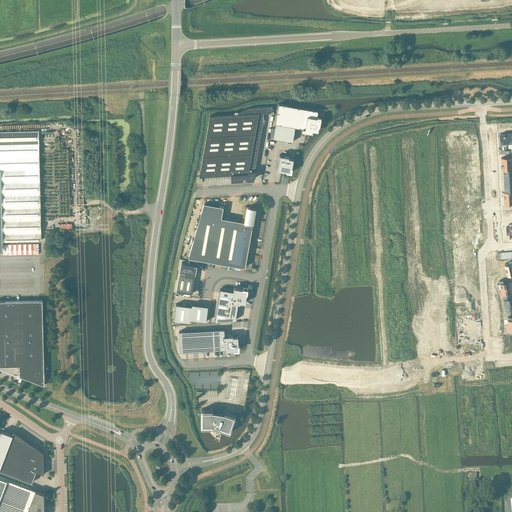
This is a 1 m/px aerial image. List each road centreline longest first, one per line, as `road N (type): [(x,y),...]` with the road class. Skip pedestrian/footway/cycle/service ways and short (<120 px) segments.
road 1 (unclassified): [(170,409),(148,353),(147,302),(175,45)]
road 2 (unclassified): [(175,45),(511,25)]
road 3 (unclassified): [(298,189),(321,143),(361,115),(480,103)]
road 4 (unclassified): [(268,363),(298,189)]
road 5 (unclassified): [(247,361),(276,189)]
road 6 (track): [(135,0),(123,13),(0,46)]
road 7 (residential): [(511,355),(488,356),(481,256),(491,242)]
road 8 (unclassified): [(212,459),(249,440),(268,363)]
